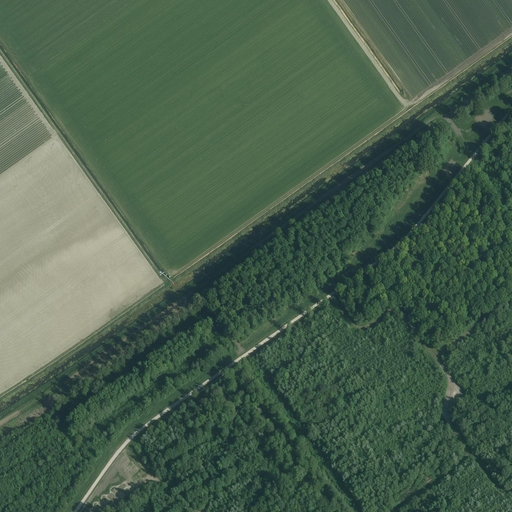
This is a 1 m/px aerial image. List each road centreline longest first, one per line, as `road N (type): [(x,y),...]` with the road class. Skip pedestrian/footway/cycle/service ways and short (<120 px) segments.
road 1 (track): [(0,421),(511,61)]
road 2 (track): [(511,108),(408,235),(136,432),(74,511)]
road 3 (track): [(511,490),(500,488),(448,420),(453,387),(403,313),(391,309),(358,328),(329,294)]
